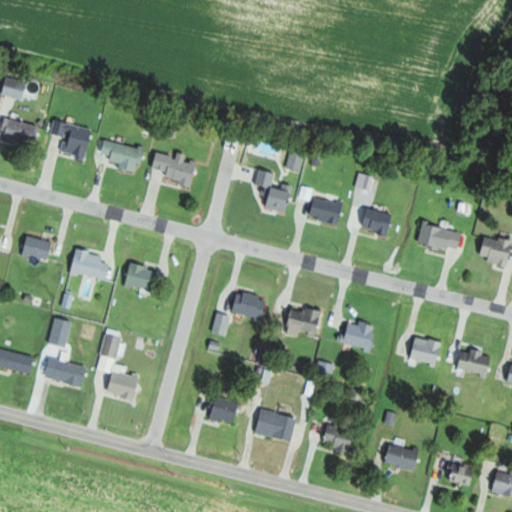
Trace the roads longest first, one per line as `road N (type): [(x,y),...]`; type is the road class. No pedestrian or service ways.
road 1 (residential): [(0,189),(511,325)]
road 2 (residential): [(0,412),(385,511)]
road 3 (residential): [(151,451),(216,244)]
